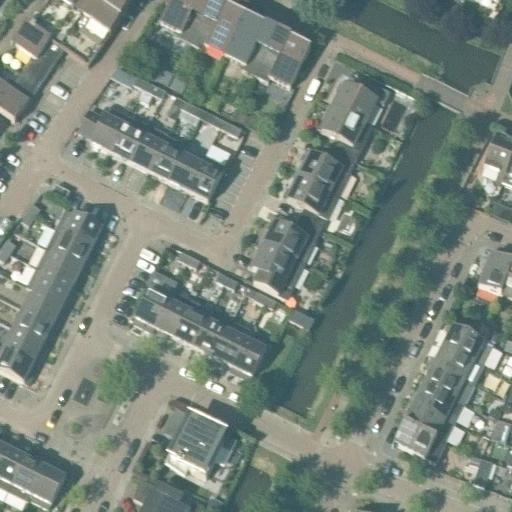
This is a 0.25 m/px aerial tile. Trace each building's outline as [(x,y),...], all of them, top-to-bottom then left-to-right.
[(52,0),(31,31),(30,32),(64,55),(63,56),(67,58),(71,61),(88,72),(127,15),(132,8),(132,7),(130,5),(122,0),(52,0)] [(190,49),(212,5),(202,0),(173,0),(159,28),(179,38),(177,42),(190,49)] [(212,5),(190,49),(203,56),(205,51),(224,61),(244,21),(212,5)] [(254,81),(276,37),(244,21),(224,61),(243,71),(241,75),(254,81)] [(11,47),(14,50),(32,62),(20,78),(39,91),(63,56),(64,55),(30,32),(31,31),(24,27),(11,47)] [(276,37),(254,81),(267,88),(269,84),(289,94),(309,54),(276,37)] [(160,73),(154,84),(167,91),(173,79),(160,73)] [(0,117),(14,128),(39,91),(20,78),(9,95),(0,88),(0,117)] [(174,80),(168,92),(181,98),(187,86),(174,80)] [(142,95),(146,87),(136,83),(132,90),(142,95)] [(332,113),(363,129),(374,106),(383,111),(389,98),(366,86),(360,98),(339,88),(335,97),(339,99),(332,113)] [(146,87),(142,95),(153,101),(158,103),(162,95),(155,92),(146,87)] [(180,115),(184,107),(175,102),(171,110),(180,115)] [(181,115),(177,123),(195,131),(199,124),(200,124),(203,116),(194,111),(184,107),(180,115),(181,115)] [(127,122),(108,112),(104,113),(101,118),(103,122),(102,124),(88,116),(77,138),(92,145),(90,149),(110,158),(124,131),(123,130),(127,122)] [(332,156),(354,167),(360,155),(352,151),(363,129),(332,113),(325,127),(321,125),(316,134),(337,145),(332,156)] [(236,115),(232,124),(246,131),(251,122),(236,115)] [(219,134),(223,125),(214,121),(210,129),(219,134)] [(124,131),(110,158),(129,168),(147,132),(127,122),(123,130),(124,131)] [(241,135),(235,131),(223,125),(219,134),(228,138),(231,140),(237,143),(241,135)] [(147,132),(129,168),(148,178),(162,150),(167,141),(167,140),(148,131),(147,132)] [(499,192),(511,157),(511,146),(501,142),(502,139),(496,137),(483,173),(497,178),(493,189),(499,192)] [(167,141),(162,150),(148,178),(168,188),(186,151),(167,141)] [(354,167),(332,156),(326,167),(305,156),(300,165),(305,168),(298,182),(339,202),(351,179),(349,178),(354,167)] [(511,183),(511,157),(499,192),(505,194),(510,183),(511,183)] [(201,169),(182,160),(168,188),(187,197),(201,169)] [(205,162),(201,169),(187,197),(207,207),(225,172),(205,162)] [(297,225),(320,236),(326,224),(328,225),(339,202),(298,182),(291,196),(286,194),(282,203),(303,213),(297,225)] [(69,196),(55,190),(50,199),(64,205),(69,196)] [(26,219),(31,222),(34,224),(40,215),(32,210),(26,219)] [(511,213),(503,211),(499,223),(508,227),(511,217),(511,213)] [(101,233),(67,215),(65,214),(55,234),(91,253),(101,233)] [(21,227),(28,232),(34,224),(31,222),(26,219),(21,227)] [(270,236),(263,251),(304,271),(315,248),(314,247),(320,236),(297,225),(292,236),(270,225),(266,234),(270,236)] [(91,253),(55,234),(45,254),(81,272),(91,253)] [(2,255),(9,260),(15,251),(7,246),(2,255)] [(252,262),(247,272),(259,277),(253,289),(262,294),(278,302),(286,306),(293,293),(304,271),(263,251),(256,265),(252,262)] [(81,272),(45,254),(35,273),(71,291),(81,272)] [(9,260),(2,255),(0,257),(0,265),(3,268),(9,260)] [(180,257),(177,265),(186,270),(190,262),(180,257)] [(499,301),(511,268),(489,260),(477,293),(499,301)] [(190,262),(186,270),(195,275),(199,267),(190,262)] [(499,301),(511,306),(511,268),(499,301)] [(76,293),(71,291),(35,273),(26,292),(30,295),(30,294),(34,296),(34,297),(62,311),(62,310),(66,312),(76,293)] [(228,283),(225,281),(218,278),(214,286),(224,291),(228,283)] [(237,287),(228,283),(224,291),(233,295),(237,287)] [(135,321),(132,328),(152,338),(155,334),(154,334),(160,321),(170,301),(151,291),(150,291),(146,299),(135,321)] [(20,314),(31,319),(56,332),(66,312),(62,310),(62,311),(34,297),(34,296),(30,294),(30,295),(20,314)] [(160,321),(154,334),(155,334),(173,343),(185,321),(187,315),(192,307),(172,297),(170,301),(160,321)] [(257,297),(253,305),(262,310),(266,302),(257,297)] [(266,302),(262,310),(272,315),(276,307),(266,302)] [(185,321),(173,343),(193,353),(207,325),(210,318),(211,316),(192,307),(187,315),(185,321)] [(31,319),(20,314),(10,333),(31,344),(47,351),(56,332),(31,319)] [(207,325),(193,353),(212,363),(230,327),(229,327),(210,318),(207,325)] [(303,319),(298,330),(308,336),(310,333),(313,325),(303,319)] [(230,327),(212,363),(231,372),(248,339),(250,335),(230,326),(229,327),(230,327)] [(470,328),(465,337),(473,341),(478,332),(470,328)] [(449,338),(442,351),(481,371),(492,351),(473,341),(465,337),(448,329),(444,336),(449,338)] [(47,351),(31,344),(10,333),(1,352),(37,371),(47,351)] [(488,334),(485,342),(495,347),(499,339),(488,334)] [(231,372),(228,376),(249,387),(268,349),(248,339),(231,372)] [(511,347),(506,345),(502,355),(511,358),(511,356),(511,347)] [(431,362),(428,369),(472,391),(482,371),(481,371),(442,351),(435,365),(431,362)] [(0,353),(0,376),(27,390),(37,371),(1,352),(0,353)] [(429,377),(423,389),(463,409),(472,391),(428,369),(425,375),(429,377)] [(408,407),(455,430),(465,411),(454,405),(454,406),(422,390),(416,403),(411,401),(408,407)] [(511,407),(505,405),(502,414),(507,417),(511,414),(511,407)] [(410,416),(403,429),(444,449),(454,430),(408,407),(405,414),(410,416)] [(491,412),(487,420),(496,424),(500,417),(491,412)] [(176,444),(167,462),(177,467),(175,469),(205,484),(216,462),(222,452),(231,457),(236,446),(191,424),(187,432),(176,427),(169,440),(176,444)] [(496,424),(494,430),(508,435),(510,429),(496,424)] [(403,429),(393,449),(434,469),(444,449),(403,429)] [(0,493),(7,498),(25,463),(6,453),(0,464),(0,493)] [(471,462),(468,469),(478,472),(480,465),(471,462)] [(44,472),(25,463),(7,498),(26,507),(28,504),(30,500),(31,498),(44,472)] [(478,472),(472,490),(483,494),(492,468),(480,465),(478,472)] [(44,472),(31,498),(30,500),(28,504),(43,511),(49,511),(66,478),(46,468),(44,472)] [(143,510),(142,511),(202,511),(158,489),(154,498),(143,492),(136,506),(143,510)] [(210,503),(205,511),(218,511),(221,507),(211,502),(210,503)]
